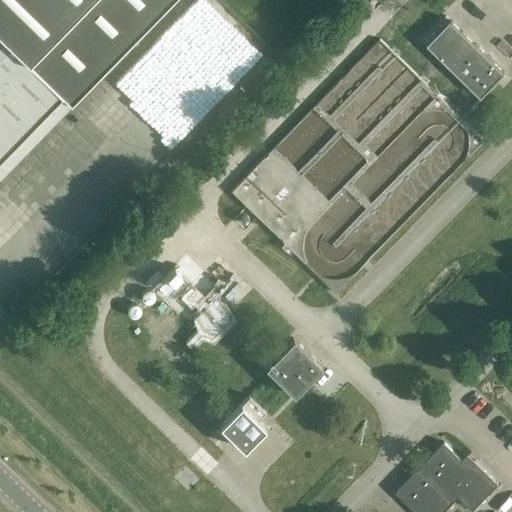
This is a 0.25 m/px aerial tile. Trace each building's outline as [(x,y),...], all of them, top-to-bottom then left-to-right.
[(0,0),(0,174),(165,5),(170,0),(0,0)] [(178,28),(185,21),(167,4),(160,11),(178,28)] [(427,44),(481,97),(505,72),(451,20),(427,44)] [(204,334),(210,339),(232,315),(209,294),(189,316),(197,323),(185,337),(194,345),(204,334)] [(293,338),(265,367),(294,395),(322,366),(293,338)] [(265,412),(249,396),(220,425),(244,449),(265,427),(257,420),(265,412)] [(403,484),(396,491),(417,511),(442,511),(459,496),(473,509),(498,483),(475,460),(468,453),(465,456),(462,459),(444,442),(419,468),(403,484)]
